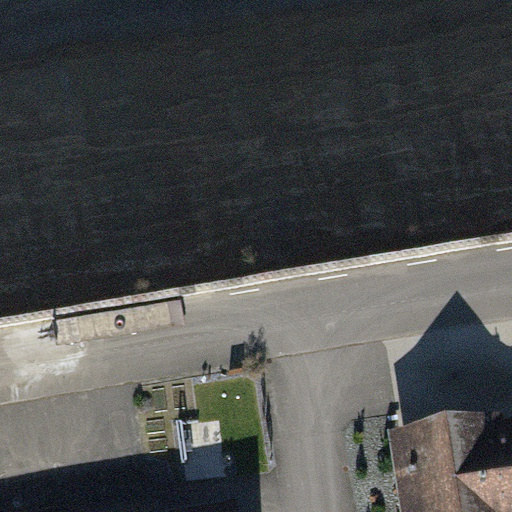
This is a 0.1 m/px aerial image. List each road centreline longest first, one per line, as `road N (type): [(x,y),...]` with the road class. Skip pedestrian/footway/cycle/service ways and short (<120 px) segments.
road 1 (residential): [(511,253),(0,333)]
road 2 (track): [(328,511),(285,288)]
